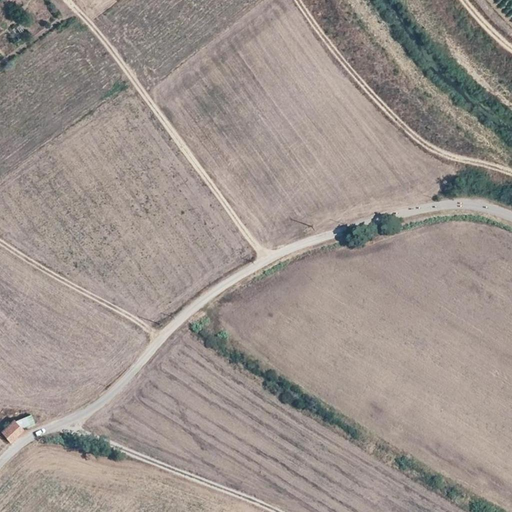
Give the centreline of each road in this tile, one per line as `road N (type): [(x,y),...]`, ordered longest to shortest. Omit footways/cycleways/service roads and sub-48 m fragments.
road 1 (unclassified): [(511,218),(462,203),(411,211),(270,257),(165,334),(94,407),(19,445),(0,464)]
road 2 (track): [(506,234),(473,224),(354,248),(222,313)]
road 3 (track): [(355,0),(413,80),(511,165)]
road 4 (track): [(206,300),(353,414)]
road 5 (track): [(511,504),(353,414)]
road 6 (track): [(416,0),(511,94)]
